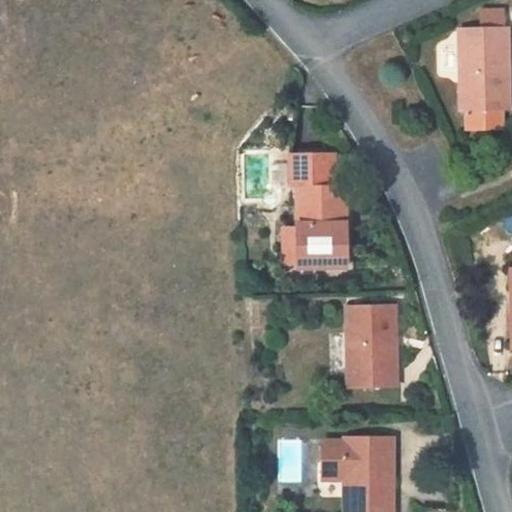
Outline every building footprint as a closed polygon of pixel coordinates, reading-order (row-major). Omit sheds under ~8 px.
[(484,11),(484,30),(504,29),(504,11),(484,11)] [(501,110),(510,110),(508,29),(504,29),(484,30),(461,30),(461,110),(467,111),(467,129),(502,129),(501,110)] [(345,154),(327,155),(327,187),(346,186),(345,154)] [(346,186),(327,187),(327,155),(291,155),(292,188),(298,188),(298,228),(299,264),(299,268),(347,268),(346,186)] [(285,228),(285,264),(299,264),(298,228),(285,228)] [(349,387),(397,386),(395,306),(347,307),(349,387)] [(345,511),(393,511),(393,438),(345,438),(345,441),(323,441),(323,479),(345,479),(345,511)]
